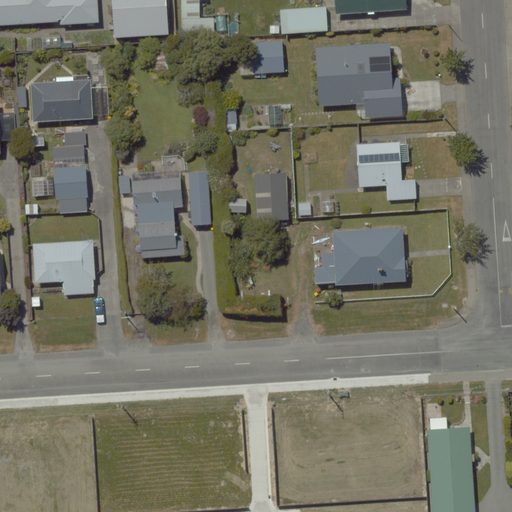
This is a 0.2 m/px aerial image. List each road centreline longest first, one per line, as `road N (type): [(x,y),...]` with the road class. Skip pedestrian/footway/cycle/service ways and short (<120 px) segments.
road 1 (residential): [(0,378),(503,348)]
road 2 (residential): [(481,0),(503,348)]
